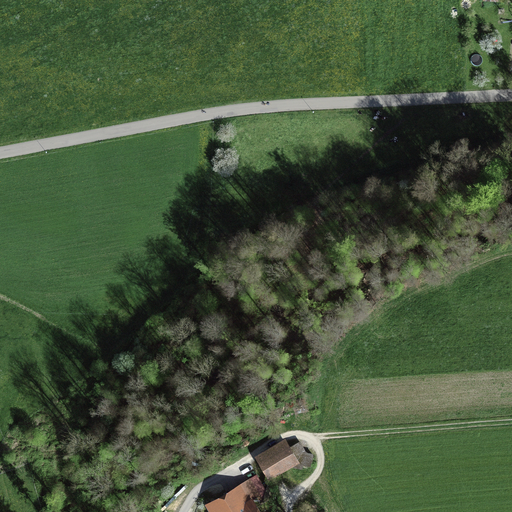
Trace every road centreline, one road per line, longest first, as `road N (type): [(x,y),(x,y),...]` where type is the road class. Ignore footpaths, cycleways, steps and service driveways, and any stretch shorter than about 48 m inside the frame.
road 1 (unclassified): [(0,153),(215,113),(511,97)]
road 2 (track): [(312,436),(511,421)]
